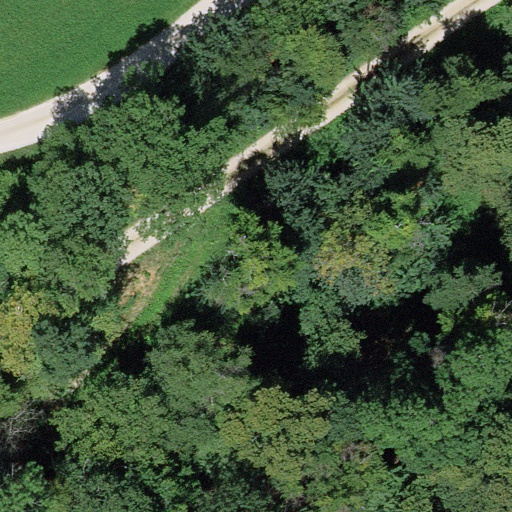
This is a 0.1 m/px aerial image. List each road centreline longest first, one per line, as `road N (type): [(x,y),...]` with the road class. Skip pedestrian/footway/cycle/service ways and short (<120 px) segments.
road 1 (track): [(0,333),(479,0)]
road 2 (track): [(226,0),(92,101),(0,134)]
